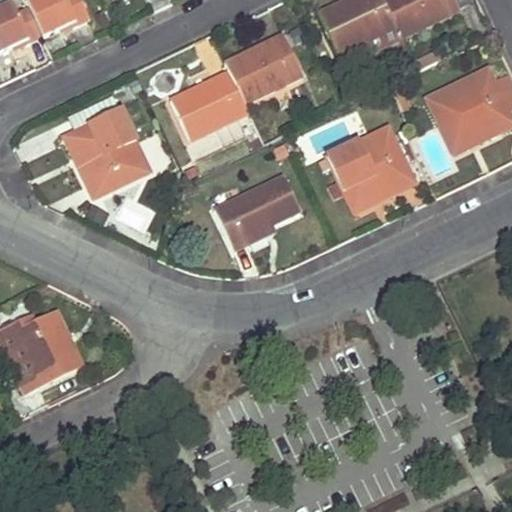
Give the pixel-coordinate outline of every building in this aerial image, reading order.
[(27,9),(41,40),(56,33),(71,26),(73,32),(90,24),(78,0),(28,0),(24,2),(27,9)] [(316,15),(339,58),(364,46),(395,30),(380,0),(357,0),(342,8),(339,5),(316,15)] [(380,0),(395,30),(399,39),(458,12),(452,0),(380,0)] [(25,47),(41,40),(27,9),(14,15),(9,5),(0,9),(0,53),(9,49),(23,42),(25,47)] [(71,26),(56,33),(59,38),(73,32),(71,26)] [(395,30),(364,46),(371,58),(402,44),(399,39),(395,30)] [(244,106),(303,80),(281,34),(266,41),(269,45),(248,56),(246,52),(224,63),(227,71),(244,106)] [(266,41),(246,52),(248,56),(269,45),(266,41)] [(23,42),(9,49),(11,54),(25,47),(23,42)] [(168,100),(190,145),(248,116),(244,106),(227,71),(215,77),(218,83),(195,95),(193,89),(168,100)] [(483,143),(511,128),(511,123),(506,112),(493,84),(486,72),(425,101),(448,148),(478,134),(483,143)] [(215,77),(193,89),(195,95),(218,83),(215,77)] [(511,91),(505,78),(493,84),(506,112),(511,108),(511,91)] [(91,201),(137,180),(124,151),(135,146),(121,113),(72,135),(86,167),(78,171),(91,201)] [(385,127),(355,141),(361,152),(391,138),(385,127)] [(478,134),(448,148),(452,157),(483,143),(478,134)] [(72,135),(63,139),(78,171),(86,167),(72,135)] [(384,203),(415,188),(391,138),(361,152),(355,141),(325,155),(349,207),(379,192),(384,203)] [(135,146),(124,151),(137,180),(149,175),(135,146)] [(273,227),(301,214),(283,177),(212,210),(233,254),(250,247),(246,239),(273,227)] [(379,192),(349,207),(354,217),(384,203),(379,192)] [(273,227),(246,239),(250,247),(277,234),(273,227)] [(12,374),(23,398),(82,370),(72,347),(69,348),(59,328),(64,326),(57,311),(36,321),(17,330),(14,323),(0,330),(4,337),(0,338),(0,349),(3,356),(8,354),(27,344),(39,369),(31,372),(28,366),(16,371),(12,374)] [(33,314),(14,323),(17,330),(36,321),(33,314)] [(27,344),(8,354),(16,371),(28,366),(31,372),(39,369),(27,344)]
